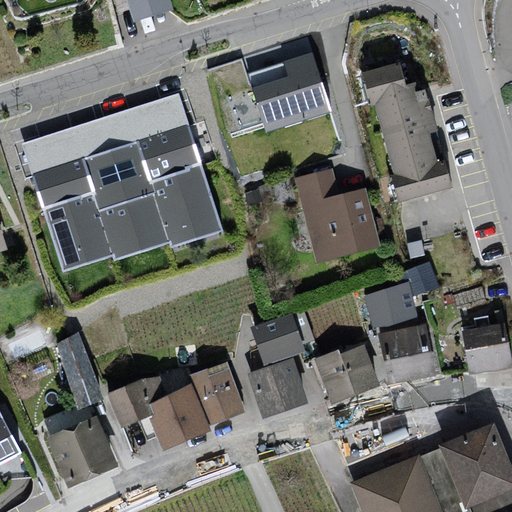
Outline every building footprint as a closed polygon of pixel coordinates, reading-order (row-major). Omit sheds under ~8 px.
[(168,0),(128,0),(135,21),(171,9),(168,0)] [(267,125),(333,104),(315,46),(248,67),(267,125)] [(378,110),(400,206),(455,193),(431,105),(419,111),(416,86),(408,88),(400,68),(362,77),(373,109),(378,110)] [(180,94),(24,143),(63,271),(113,255),(116,262),(169,242),(172,248),(223,232),(180,94)] [(333,173),(296,183),(316,266),(382,249),(365,193),(340,199),(333,173)] [(408,287),(364,299),(379,335),(423,328),(419,299),(439,294),(430,266),(405,274),(408,287)] [(303,350),(290,313),(251,327),(265,364),(303,350)] [(511,345),(510,327),(462,333),(471,375),(511,368),(511,345)] [(423,328),(379,335),(394,385),(438,379),(431,330),(423,328)] [(59,344),(79,406),(101,398),(78,335),(59,344)] [(338,355),(336,350),(316,357),(332,401),(377,384),(363,346),(338,355)] [(306,402),(291,359),(248,374),(264,417),(306,402)] [(191,377),(194,384),(208,423),(243,411),(229,369),(209,376),(207,371),(191,377)] [(121,424),(153,412),(150,406),(167,397),(159,378),(111,394),(121,424)] [(167,397),(150,406),(153,412),(164,447),(211,429),(208,423),(194,384),(167,397)] [(0,412),(0,462),(20,451),(0,412)] [(96,418),(49,439),(69,484),(116,464),(96,418)] [(511,511),(511,459),(495,422),(351,485),(363,511),(511,511)]
